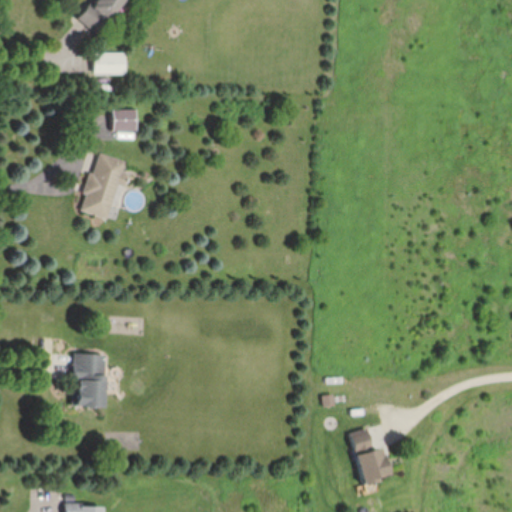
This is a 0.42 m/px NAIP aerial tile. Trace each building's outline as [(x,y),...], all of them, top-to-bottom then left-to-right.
[(96,35),(122,0),(91,0),(76,20),(96,35)] [(123,53),(91,53),(91,74),(123,74),(123,53)] [(109,132),(135,132),(135,109),(109,109),(109,132)] [(106,219),(116,186),(124,188),(128,174),(122,172),(125,162),(95,153),(78,211),(106,219)] [(72,406),(104,407),(105,354),(72,354),(72,406)] [(347,434),(362,484),(390,476),(381,446),(373,449),(367,428),(347,434)] [(102,511),(102,504),(64,503),(64,511),(102,511)]
